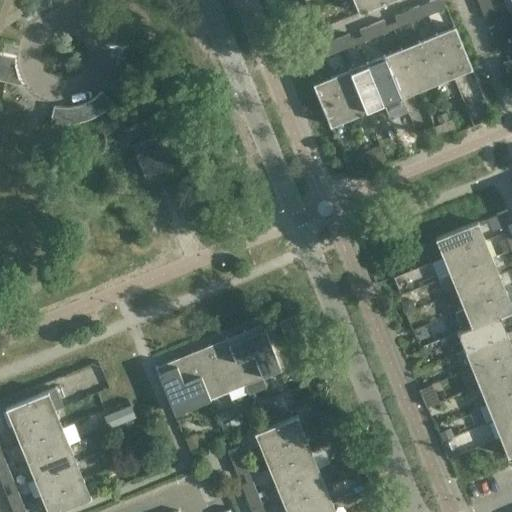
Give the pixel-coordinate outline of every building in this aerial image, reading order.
[(391,0),(355,0),(360,11),(358,12),(358,13),(391,0)] [(446,8),(443,2),(442,0),(433,0),(429,2),(433,13),(446,8)] [(495,14),(490,1),(479,6),(484,18),(495,14)] [(423,17),(418,6),(406,11),(411,22),(423,17)] [(411,22),(406,11),(394,16),(399,27),(411,22)] [(388,31),(386,26),(384,20),(371,25),(376,36),(388,31)] [(505,36),(500,24),(488,29),(493,41),(505,36)] [(376,36),(371,25),(359,30),(364,41),(376,36)] [(471,68),(454,26),(453,27),(453,29),(436,35),(452,74),(469,67),(470,69),(471,68)] [(353,45),(351,40),(349,34),(337,39),(341,50),(353,45)] [(452,74),(436,35),(419,42),(435,81),(452,74)] [(510,49),(505,36),(493,41),(498,53),(510,49)] [(341,50),(337,39),(324,44),(329,55),(341,50)] [(435,81),(419,42),(402,49),(417,88),(435,81)] [(314,48),(302,53),(306,65),(319,60),(314,48)] [(417,88),(402,49),(384,56),(400,95),(417,88)] [(400,95),(384,56),(367,64),(383,102),(400,95)] [(511,73),(511,59),(503,63),(508,76),(511,73)] [(383,102),(367,64),(349,71),(365,109),(383,102)] [(365,109),(349,71),(332,78),(348,116),(365,109)] [(348,116),(332,78),(315,84),(314,83),(313,83),(330,126),(332,125),(331,123),(348,116)] [(110,106),(113,103),(101,92),(100,93),(96,96),(92,100),(89,101),(86,103),(83,104),(79,105),(76,106),(72,107),(69,107),(66,108),(62,108),(59,107),(53,106),(50,122),(54,123),(58,123),(64,124),(66,124),(72,123),(76,123),(80,122),(84,121),(88,119),(93,117),(97,115),(101,113),(104,111),(107,108),(110,106)] [(132,146),(145,178),(172,167),(159,135),(132,146)] [(511,222),(511,221),(507,210),(496,215),(501,227),(511,222)] [(483,241),(476,224),(478,223),(477,221),(435,239),(436,240),(437,240),(444,256),(483,241)] [(490,258),(483,241),(444,256),(451,274),(490,258)] [(497,276),(490,258),(451,274),(459,291),(497,276)] [(504,293),(497,276),(459,291),(466,309),(504,293)] [(452,296),(463,326),(470,324),(459,293),(452,296)] [(511,311),(511,309),(511,310),(504,293),(466,309),(473,326),(473,327),(498,317),(511,311)] [(505,334),(498,317),(473,327),(473,326),(457,332),(457,334),(459,333),(466,350),(505,334)] [(281,370),(262,323),(260,324),(261,326),(227,340),(236,362),(253,354),(262,376),(279,369),(279,371),(281,370)] [(511,352),(505,334),(466,350),(473,367),(511,352)] [(262,376),(253,354),(236,362),(227,340),(210,347),(227,390),(262,376)] [(227,390),(210,347),(175,361),(183,383),(201,376),(210,397),(227,390)] [(511,371),(511,351),(511,352),(473,367),(480,385),(511,371)] [(210,397),(201,376),(183,383),(175,361),(158,368),(157,366),(155,367),(174,413),(176,413),(175,411),(210,397)] [(511,392),(511,371),(480,385),(487,402),(511,392)] [(53,411),(46,393),(48,393),(48,391),(5,408),(6,410),(8,409),(15,426),(53,411)] [(511,412),(511,392),(487,402),(494,420),(511,412)] [(115,424),(136,416),(130,400),(108,409),(115,424)] [(60,428),(53,411),(15,426),(22,443),(60,428)] [(511,432),(511,412),(494,420),(502,437),(511,432)] [(303,435),(296,418),(298,417),(297,416),(255,433),(256,434),(258,434),(264,450),(303,435)] [(67,445),(60,428),(22,443),(29,461),(67,445)] [(511,454),(511,432),(502,437),(508,454),(506,455),(507,456),(511,454)] [(310,452),(303,435),(264,450),(271,468),(310,452)] [(74,463),(67,445),(29,461),(36,478),(74,463)] [(243,459),(238,446),(227,451),(232,463),(243,459)] [(317,470),(310,452),(271,468),(278,485),(317,470)] [(0,472),(8,469),(3,457),(0,458),(0,472)] [(248,471),(243,459),(232,463),(237,475),(248,471)] [(82,480),(74,463),(36,478),(43,496),(82,480)] [(13,481),(8,469),(0,472),(0,480),(2,486),(13,481)] [(324,487),(317,470),(278,485),(285,503),(324,487)] [(55,511),(91,498),(90,496),(88,497),(82,480),(43,496),(49,511),(55,511)] [(257,493),(252,481),(241,486),(246,498),(257,493)] [(311,511),(331,504),(324,487),(285,503),(288,511),(311,511)] [(22,504),(17,492),(6,496),(11,508),(22,504)] [(262,506),(257,493),(246,498),(251,510),(262,506)]
